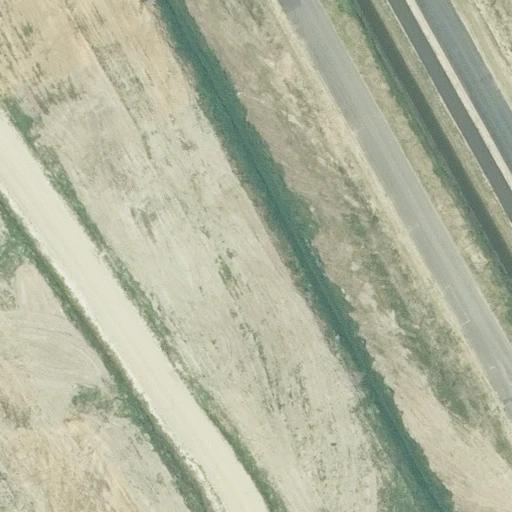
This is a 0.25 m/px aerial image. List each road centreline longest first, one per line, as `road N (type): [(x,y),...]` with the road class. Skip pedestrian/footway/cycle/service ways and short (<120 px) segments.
road 1 (track): [(0,130),(245,511)]
road 2 (unclassified): [(298,0),(504,366)]
road 3 (unclassified): [(436,0),(511,132)]
